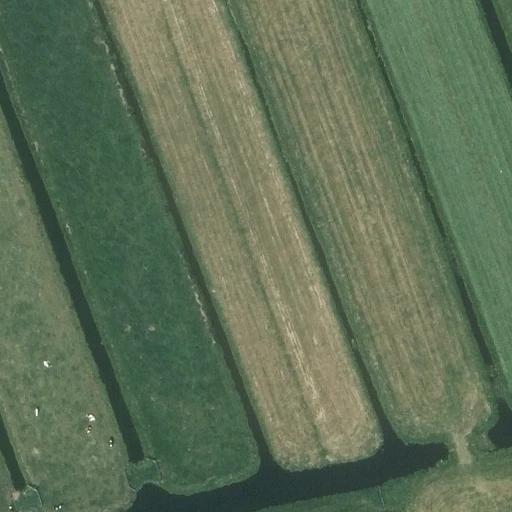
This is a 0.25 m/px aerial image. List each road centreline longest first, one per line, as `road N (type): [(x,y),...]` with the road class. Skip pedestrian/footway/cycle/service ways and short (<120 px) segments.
road 1 (track): [(0,508),(182,463),(2,0)]
road 2 (track): [(458,440),(295,0)]
